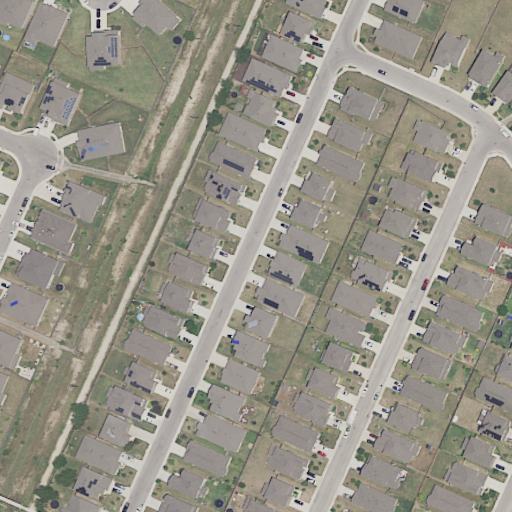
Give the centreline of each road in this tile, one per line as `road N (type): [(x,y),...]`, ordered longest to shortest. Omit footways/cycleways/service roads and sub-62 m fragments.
road 1 (residential): [(362,0),(132,511)]
road 2 (residential): [(315,511),(492,128)]
road 3 (residential): [(340,50),(474,113),(511,156)]
